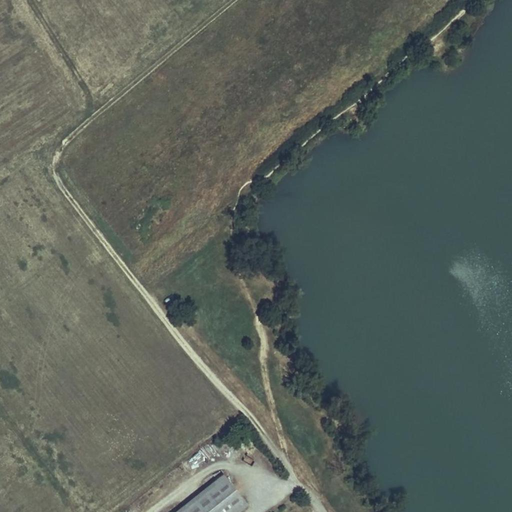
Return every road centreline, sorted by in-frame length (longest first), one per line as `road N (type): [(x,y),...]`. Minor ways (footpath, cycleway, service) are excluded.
road 1 (track): [(228,0),(61,140),(53,170),(284,462)]
road 2 (track): [(88,117),(90,98),(28,0)]
